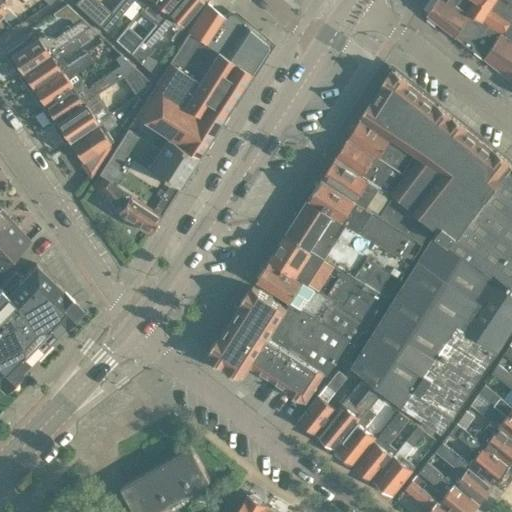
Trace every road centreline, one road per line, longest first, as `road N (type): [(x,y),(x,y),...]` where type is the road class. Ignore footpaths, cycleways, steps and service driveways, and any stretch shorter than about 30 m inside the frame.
road 1 (secondary): [(136,322),(175,275),(331,32)]
road 2 (residential): [(368,511),(136,322)]
road 3 (residential): [(136,322),(0,127)]
road 4 (secondary): [(0,465),(136,322)]
road 5 (residential): [(511,119),(354,0)]
